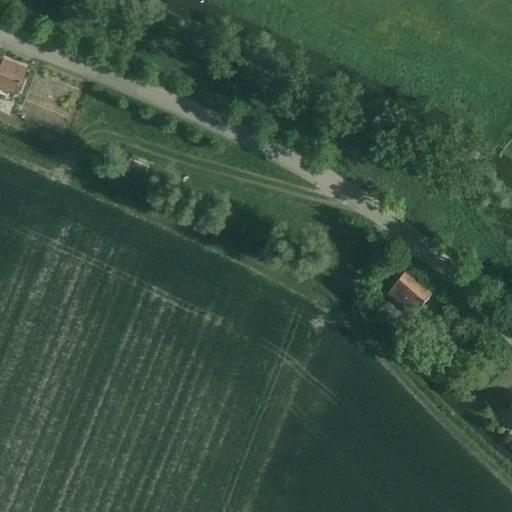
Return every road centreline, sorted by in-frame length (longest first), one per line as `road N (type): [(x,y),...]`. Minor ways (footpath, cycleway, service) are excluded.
road 1 (tertiary): [(0,34),(175,105),(357,197),(511,339)]
road 2 (track): [(61,179),(83,147),(114,138),(375,210)]
